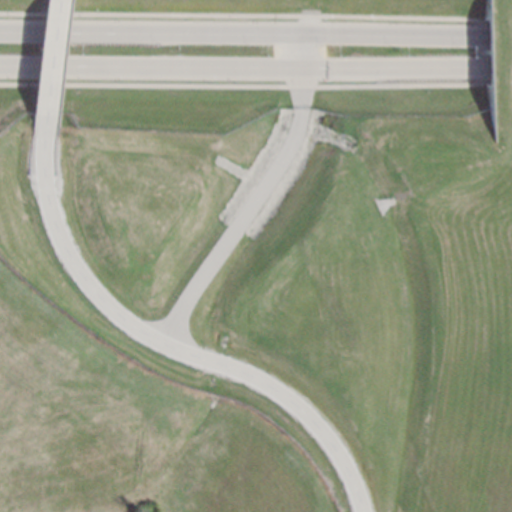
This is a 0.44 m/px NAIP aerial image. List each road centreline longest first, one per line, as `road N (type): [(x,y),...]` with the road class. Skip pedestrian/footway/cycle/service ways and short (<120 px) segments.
road 1 (secondary): [(497,37),(0,29)]
road 2 (secondary): [(0,66),(496,66)]
